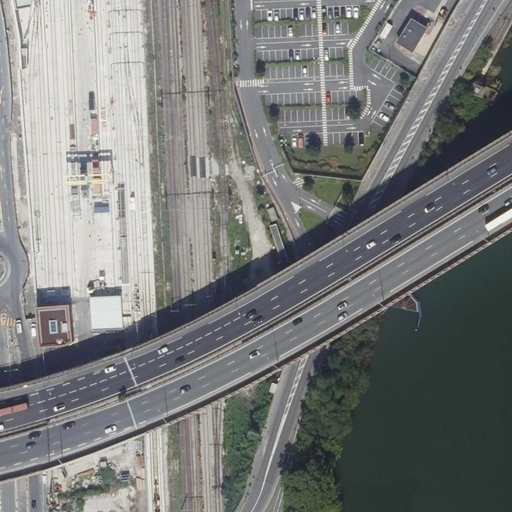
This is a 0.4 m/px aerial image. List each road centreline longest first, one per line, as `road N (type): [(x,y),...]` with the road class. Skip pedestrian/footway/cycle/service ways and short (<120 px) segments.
road 1 (motorway): [(511,159),(183,351),(0,417)]
road 2 (motorway): [(0,451),(196,381),(511,198)]
road 3 (secondary): [(256,511),(313,358),(493,0)]
road 4 (secondary): [(476,0),(319,298),(243,511)]
road 5 (secondary): [(35,511),(30,361),(11,293)]
road 6 (secondary): [(0,346),(6,511)]
road 7 (tertiary): [(11,245),(0,85)]
